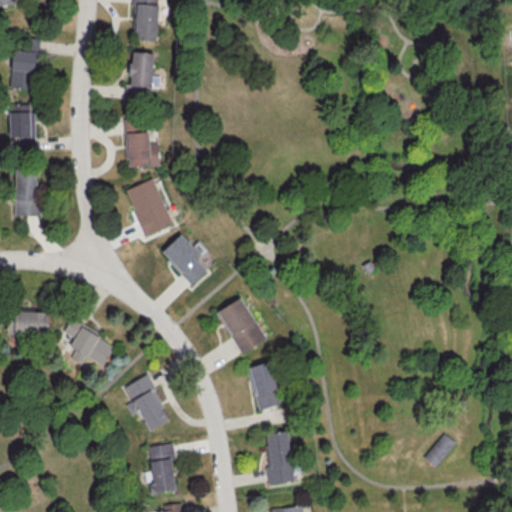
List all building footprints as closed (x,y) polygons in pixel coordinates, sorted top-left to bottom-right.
[(134,38),(155,39),(156,0),(130,0),(131,1),(136,1),(134,38)] [(9,86),(34,88),(36,37),(25,37),(25,50),(11,49),(9,86)] [(152,52),(130,51),(129,83),(124,83),(124,98),(150,99),(152,52)] [(29,103),(8,103),(8,136),(17,136),(18,151),(34,150),(34,118),(29,118),(29,103)] [(158,165),(158,142),(146,143),(145,117),(125,118),(126,166),(158,165)] [(15,168),(14,215),(36,215),(37,169),(15,168)] [(125,188),(144,235),(172,224),(152,177),(125,188)] [(206,269),(195,257),(199,253),(180,232),(160,251),(191,283),(206,269)] [(374,269),(366,274),(362,266),(370,261),(374,269)] [(216,310),(240,352),(264,339),(241,296),(216,310)] [(13,333),(46,334),(46,311),(14,310),(13,333)] [(102,365),(114,343),(69,318),(62,331),(73,337),(68,345),(74,348),(69,357),(80,364),(85,355),(102,365)] [(247,365),(258,409),(281,403),(271,360),(247,365)] [(123,385),(131,400),(124,403),(130,414),(138,409),(148,430),(169,419),(146,373),(123,385)] [(265,432),(269,465),(265,466),(267,483),(293,480),(288,430),(265,432)] [(454,443),(435,467),(424,458),(444,434),(454,443)] [(147,445),(152,482),(148,483),(150,494),(175,491),(171,458),(173,458),(172,442),(147,445)] [(162,503),(162,510),(155,510),(155,511),(180,511),(180,502),(162,503)]
